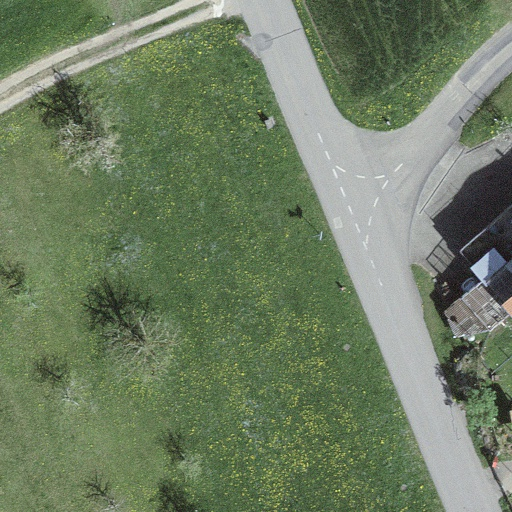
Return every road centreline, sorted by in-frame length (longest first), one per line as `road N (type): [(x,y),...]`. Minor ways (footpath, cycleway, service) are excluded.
road 1 (unclassified): [(475,511),(264,0)]
road 2 (track): [(230,0),(150,27),(0,97)]
road 3 (track): [(347,200),(407,155),(511,46)]
